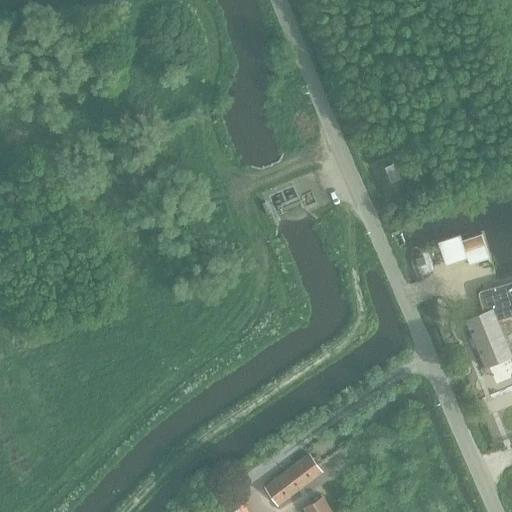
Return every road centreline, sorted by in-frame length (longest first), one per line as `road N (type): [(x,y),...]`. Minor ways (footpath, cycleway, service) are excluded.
road 1 (unclassified): [(499,511),(279,0)]
road 2 (track): [(40,511),(219,342),(247,301),(254,256),(236,194)]
